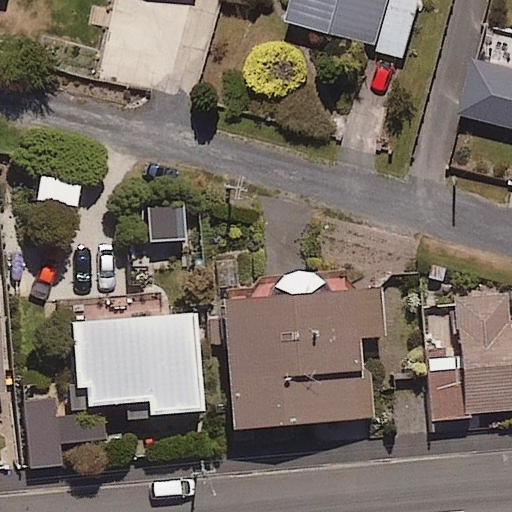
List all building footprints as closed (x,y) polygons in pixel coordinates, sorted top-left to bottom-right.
[(298,0),(294,18),(381,43),(393,0),(298,0)] [(511,64),(476,56),(461,116),(511,128),(511,64)] [(82,183),(36,174),(29,208),(75,217),(82,183)] [(1,292),(0,291),(0,397),(10,397),(1,292)] [(386,342),(382,296),(224,309),(235,435),(377,423),(370,343),(386,342)] [(507,300),(453,306),(465,421),(511,416),(511,324),(510,325),(507,300)] [(195,313),(69,325),(77,413),(149,407),(150,423),(205,418),(195,313)] [(55,405),(26,408),(31,469),(60,467),(55,405)]
